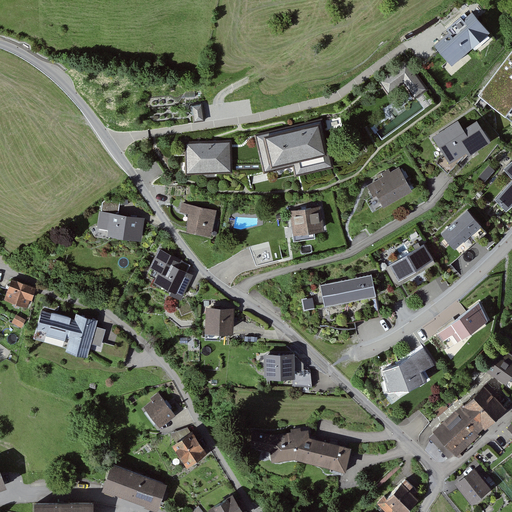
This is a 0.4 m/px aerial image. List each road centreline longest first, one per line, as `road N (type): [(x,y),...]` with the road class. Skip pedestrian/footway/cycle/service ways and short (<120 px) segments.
road 1 (residential): [(250,511),(174,376),(116,316),(0,265)]
road 2 (residential): [(108,141),(335,98),(402,47)]
road 3 (residential): [(236,295),(282,325),(424,458),(437,486),(422,511)]
road 4 (residential): [(236,295),(253,282),(348,253),(429,206),(447,180)]
road 5 (residential): [(511,237),(402,327),(347,355)]
road 6 (residential): [(108,141),(197,265),(236,295)]
road 7 (residential): [(0,44),(52,72),(108,141)]
road 8 (residential): [(143,511),(67,491),(0,497)]
